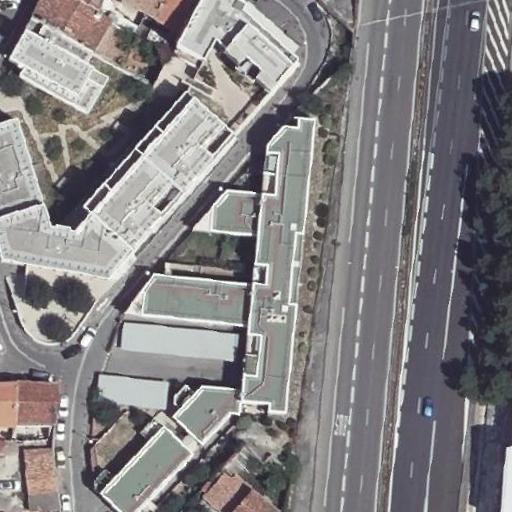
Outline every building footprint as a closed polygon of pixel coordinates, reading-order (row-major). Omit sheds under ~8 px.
[(94,53),(108,28),(132,40),(136,35),(135,35),(85,8),(70,0),(42,0),(39,6),(31,19),(44,26),(94,53)] [(124,0),(124,1),(147,14),(156,20),(166,0),(124,0)] [(166,0),(156,20),(182,34),(200,0),(166,0)] [(249,10),(230,0),(200,0),(182,34),(173,50),(204,64),(214,45),(270,93),(297,62),(292,58),(297,52),(249,10)] [(156,20),(147,14),(135,35),(136,35),(144,40),(156,20)] [(44,26),(37,39),(87,66),(94,53),(44,26)] [(23,69),(93,107),(108,78),(87,66),(37,39),(25,32),(10,62),(23,69)] [(93,107),(23,69),(18,79),(88,116),(93,107)] [(17,122),(0,127),(0,244),(108,281),(111,278),(119,280),(239,141),(180,90),(59,228),(55,228),(55,231),(51,230),(17,122)] [(292,132),(278,131),(261,151),(260,160),(273,160),(270,200),(257,199),(222,197),(208,214),(206,240),(253,244),(251,271),(264,272),(262,291),(249,290),(149,282),(136,300),(141,300),(139,324),(245,334),(244,343),(257,344),(255,383),(242,382),(240,398),(200,395),(194,402),(179,418),(172,426),(190,443),(203,456),(229,429),(229,423),(238,424),(239,411),(267,412),(267,421),(284,422),(294,310),(286,310),(292,238),(300,239),(310,124),(293,122),(292,132)] [(273,160),(260,160),(257,199),(270,200),(273,160)] [(208,214),(187,237),(206,240),(208,214)] [(264,272),(251,271),(249,290),(262,291),(264,272)] [(141,300),(136,300),(120,323),(139,324),(141,300)] [(237,343),(122,334),(121,355),(235,363),(237,343)] [(257,344),(244,343),(242,382),(255,383),(257,344)] [(16,383),(0,383),(0,421),(57,420),(59,391),(59,388),(58,387),(39,382),(16,383)] [(179,418),(194,402),(184,394),(174,406),(174,414),(179,418)] [(154,427),(139,443),(148,452),(163,435),(154,427)] [(181,452),(163,435),(148,452),(113,489),(100,504),(109,511),(151,511),(195,465),(181,452)] [(190,443),(181,452),(195,465),(203,456),(190,443)] [(511,511),(511,444),(502,511),(511,511)] [(61,509),(54,448),(26,450),(31,511),(61,509)] [(217,511),(233,511),(251,492),(234,478),(231,482),(225,476),(204,501),(217,511)] [(105,481),(94,492),(97,500),(100,504),(113,489),(105,481)] [(274,511),(251,492),(233,511),(274,511)]
